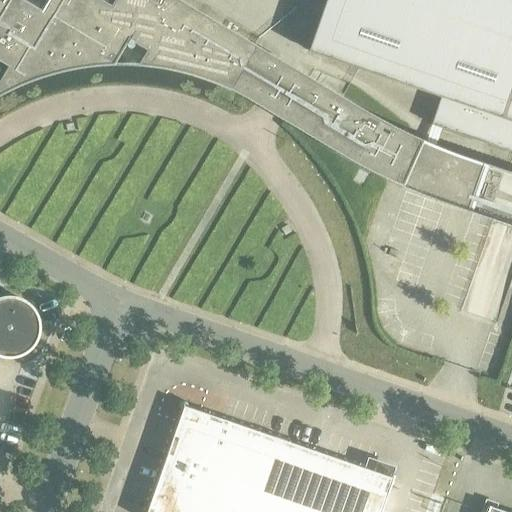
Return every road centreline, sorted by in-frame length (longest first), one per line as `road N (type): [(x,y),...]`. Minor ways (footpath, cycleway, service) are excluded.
road 1 (unclassified): [(119,304),(511,441)]
road 2 (unclassified): [(46,511),(119,304)]
road 3 (unclassified): [(119,304),(0,236)]
